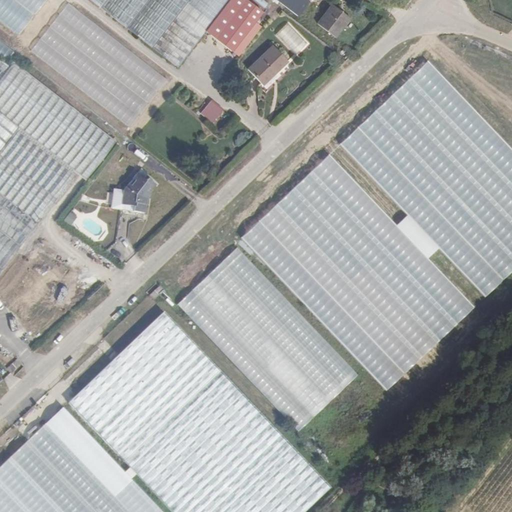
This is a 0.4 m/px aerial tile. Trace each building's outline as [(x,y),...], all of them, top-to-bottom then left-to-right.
[(44,0),(0,0),(0,17),(21,33),(44,0)] [(205,31),(228,0),(106,0),(101,8),(177,67),(205,31)] [(246,0),(228,0),(205,31),(232,51),(262,11),(246,0)] [(302,2),(299,0),(286,0),(283,4),(294,12),(302,2)] [(168,78),(67,4),(30,53),(132,127),(168,78)] [(349,17),(331,4),(316,23),(334,37),(349,17)] [(288,22),(275,35),(297,55),(309,43),(288,22)] [(288,60),(272,44),(246,69),(261,84),(273,72),(275,73),(288,60)] [(342,56),(347,51),(343,48),(338,52),(342,56)] [(342,56),(338,52),(334,57),(337,61),(342,56)] [(86,181),(116,143),(14,63),(9,69),(0,61),(0,272),(75,176),(72,173),(73,172),(86,181)] [(511,272),(511,150),(428,63),(340,147),(485,298),(511,272)] [(212,123),(223,109),(211,99),(200,113),(212,123)] [(475,308),(329,155),(240,239),(387,393),(475,308)] [(137,177),(123,193),(121,212),(144,214),(146,200),(150,195),(148,194),(152,188),(137,177)] [(73,226),(77,215),(69,212),(65,223),(73,226)] [(359,377),(236,249),(176,306),(299,435),(359,377)] [(155,291),(159,295),(164,290),(160,286),(155,291)] [(159,295),(155,291),(149,296),(153,300),(159,295)] [(162,314),(68,403),(171,511),(303,511),(328,488),(162,314)] [(16,366),(12,363),(6,369),(10,373),(16,366)] [(162,511),(62,407),(0,466),(0,511),(162,511)]
